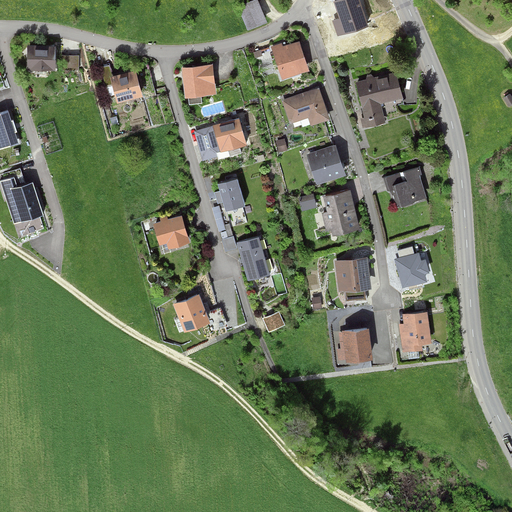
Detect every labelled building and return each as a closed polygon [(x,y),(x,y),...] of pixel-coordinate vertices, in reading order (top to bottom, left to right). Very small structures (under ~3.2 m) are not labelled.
[(258,0),(254,0),(238,7),(248,31),(267,23),(258,0)] [(368,27),(359,0),(333,0),(334,1),(333,1),(339,19),(332,21),(337,37),(368,27)] [(271,47),(282,80),(310,71),(300,41),(283,47),(282,43),(271,47)] [(56,46),(28,45),(27,70),(55,71),(56,46)] [(262,56),(261,50),(254,52),(255,58),(262,56)] [(79,56),(61,55),(61,70),(79,71),(79,56)] [(213,64),(182,68),(185,98),(189,98),(202,96),(217,95),(213,64)] [(110,77),(113,77),(110,65),(100,67),(106,87),(113,85),(110,77)] [(143,97),(136,70),(113,77),(110,77),(113,85),(118,104),(143,97)] [(366,79),(356,82),(362,108),(364,117),(361,118),(363,128),(386,123),(383,114),(381,104),(402,99),(404,98),(396,72),(374,77),(371,73),(367,75),(366,79)] [(320,88),(282,100),(290,124),(309,118),(311,126),(331,120),(320,88)] [(511,99),(507,93),(503,96),(510,104),(511,102),(511,99)] [(404,104),(402,99),(381,104),(383,114),(397,110),(396,106),(404,104)] [(11,121),(8,111),(0,113),(0,148),(18,143),(15,132),(17,132),(13,120),(11,121)] [(240,118),(213,125),(221,152),(247,145),(240,118)] [(221,152),(213,125),(194,131),(203,161),(218,157),(217,153),(221,152)] [(276,141),(279,152),(288,150),(285,139),(276,141)] [(336,144),(307,154),(317,185),(346,176),(336,144)] [(420,167),(386,178),(390,192),(393,199),(395,200),(398,207),(402,208),(415,203),(415,202),(427,198),(419,175),(422,174),(420,167)] [(21,168),(0,174),(0,180),(1,182),(14,178),(17,188),(26,185),(21,168)] [(1,182),(14,224),(43,215),(33,183),(26,185),(17,188),(14,178),(1,182)] [(218,184),(220,191),(223,202),(226,212),(245,207),(245,206),(238,179),(218,184)] [(218,204),(223,202),(220,191),(214,192),(218,204)] [(359,230),(350,191),(323,197),(327,213),(322,214),(326,231),(332,230),(333,236),(359,230)] [(314,193),(299,197),(302,211),(317,207),(314,193)] [(219,206),(212,208),(219,232),(226,229),(225,225),(219,206)] [(161,221),(154,223),(160,245),(167,243),(169,249),(190,243),(183,215),(168,219),(167,216),(160,218),(161,221)] [(230,223),(225,225),(226,229),(228,238),(234,236),(230,223)] [(228,238),(222,239),(226,251),(237,248),(234,236),(228,238)] [(259,237),(237,243),(248,281),(270,275),(259,237)] [(400,258),(414,254),(412,247),(398,251),(400,258)] [(421,260),(419,252),(414,254),(400,258),(395,259),(403,288),(428,282),(426,274),(430,273),(426,259),(421,260)] [(366,291),(371,289),(368,257),(335,260),(339,292),(345,292),(346,301),(367,301),(366,291)] [(199,294),(173,304),(179,318),(183,330),(184,332),(211,323),(207,313),(203,304),(199,294)] [(312,298),(314,310),(323,308),(321,296),(312,298)] [(210,311),(207,313),(211,323),(214,331),(228,326),(221,308),(210,311)] [(285,325),(279,311),(263,318),(269,332),(285,325)] [(399,324),(403,352),(409,352),(419,351),(423,351),(422,345),(432,343),(428,312),(403,314),(404,324),(399,324)] [(183,330),(179,318),(175,320),(180,332),(183,330)] [(346,360),(346,363),(373,360),(369,329),(342,331),(343,332),(339,333),(341,349),(337,349),(338,360),(346,360)] [(419,358),(419,351),(409,352),(410,359),(419,358)]
